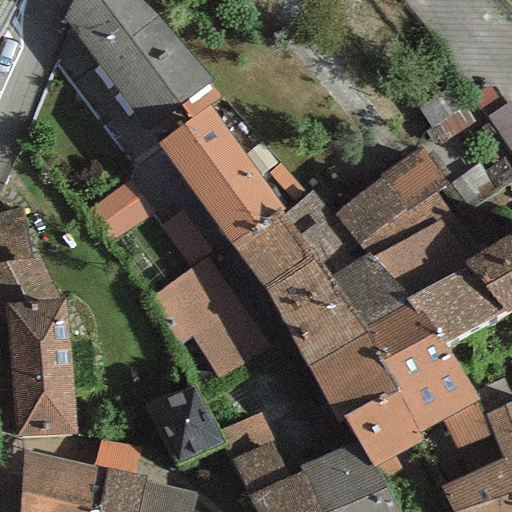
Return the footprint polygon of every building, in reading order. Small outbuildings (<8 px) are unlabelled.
[(132,0),(72,0),(61,21),(147,128),(210,82),(132,0)] [(511,99),(484,117),(511,162),(511,99)] [(415,176),(350,209),(397,301),(462,268),(415,176)] [(126,183),(87,209),(108,241),(148,215),(126,183)] [(311,205),(235,249),(377,472),(458,425),(311,205)] [(18,208),(0,211),(0,303),(61,299),(36,257),(30,259),(18,208)] [(181,211),(160,226),(188,264),(208,250),(181,211)] [(208,257),(145,298),(177,347),(193,336),(218,374),(265,343),(208,257)] [(511,276),(418,323),(441,369),(511,334),(511,276)] [(61,299),(2,304),(13,440),(75,435),(64,299),(61,299)] [(192,380),(141,404),(172,468),(222,444),(220,433),(192,380)] [(260,416),(220,433),(233,463),(273,446),(260,416)] [(139,448),(99,442),(95,471),(134,477),(139,448)] [(233,463),(231,463),(249,494),(287,480),(273,446),(233,463)] [(388,511),(356,450),(304,471),(322,511),(388,511)] [(87,511),(95,471),(21,452),(17,511),(87,511)] [(134,477),(95,471),(87,511),(136,511),(143,482),(143,478),(134,477)] [(511,511),(511,497),(501,473),(438,492),(447,511),(511,511)] [(287,480),(249,494),(256,511),(315,511),(302,474),(287,480)] [(191,511),(195,493),(143,482),(136,511),(191,511)]
